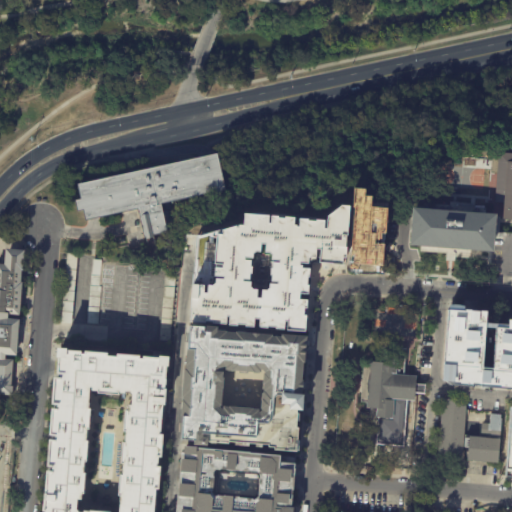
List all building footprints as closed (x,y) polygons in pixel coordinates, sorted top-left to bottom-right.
[(511,223),(511,218),(502,217),(504,201),(494,200),(498,151),(511,152),(511,223)] [(78,184),(217,153),(225,186),(160,203),(167,229),(143,236),(136,208),(127,211),(92,220),(86,222),(83,210),(77,210),(76,201),(82,200),(78,184)] [(480,187),(480,169),(443,168),(442,185),(480,187)] [(493,236),(493,238),(483,237),(483,241),(476,241),(476,247),(433,244),(433,238),(425,237),(425,234),(417,233),(418,213),(443,215),(444,201),(450,201),(450,198),(457,195),(463,199),(463,202),(467,202),(466,217),(470,217),(470,215),(476,215),(475,217),(494,218),(493,236)] [(344,205),(353,205),(349,257),(346,257),(345,264),(321,262),(323,248),(318,248),(318,256),(313,255),(310,257),(310,262),(302,262),(302,264),(304,264),(304,267),(312,267),(311,276),(310,276),(309,293),(302,293),(302,298),(309,299),(308,307),(306,307),(306,314),(309,314),(308,331),(289,330),(290,319),(286,319),(285,327),(262,326),(263,316),(254,315),(254,324),(233,323),(233,314),(227,314),(226,322),(192,320),(195,284),(207,285),(207,292),(210,292),(210,285),(215,285),(217,282),(218,279),(226,279),(226,276),(218,275),(218,267),(226,268),(226,263),(219,263),(220,233),(225,233),(225,230),(241,224),(245,224),(246,214),(271,215),(270,223),(273,223),(273,215),(280,215),(280,218),(287,218),(287,216),(297,217),(296,224),(299,224),(299,226),(301,226),(301,218),(310,218),(310,220),(318,221),(318,219),(326,220),(325,228),(329,228),(330,215),(344,205)] [(376,213),(375,230),(366,230),(366,232),(362,231),(363,229),(356,229),(357,214),(364,214),(364,211),(376,213)] [(24,252),(26,252),(25,273),(24,273),(23,284),(24,284),(21,318),(10,317),(10,322),(21,322),(19,358),(7,357),(7,361),(15,361),(13,388),(15,388),(14,398),(0,396),(0,266),(7,266),(8,251),(24,252)] [(174,277),(176,277),(170,341),(160,340),(165,276),(174,277)] [(446,309),(440,380),(511,386),(511,320),(506,319),(506,325),(484,322),(485,310),(446,309)] [(217,325),(220,325),(219,330),(229,331),(229,332),(238,332),(238,331),(274,334),(274,335),(283,336),(284,333),(308,336),(306,362),(305,362),(304,381),(305,381),(305,391),(303,391),(303,395),(307,395),(305,410),(300,410),(299,413),(301,413),(301,422),(299,421),(299,428),(301,428),(300,441),(301,441),(300,453),(277,451),(277,448),(271,447),(271,445),(264,445),(264,448),(257,447),(257,444),(251,444),(251,447),(237,446),(237,443),(231,442),(231,444),(218,443),(218,445),(212,444),(212,442),(211,442),(210,446),(196,445),(197,441),(184,440),(186,417),(184,417),(185,400),(186,400),(186,396),(185,396),(187,368),(189,368),(189,364),(188,364),(190,348),(191,348),(193,324),(208,325),(208,324),(217,325)] [(407,350),(405,377),(418,378),(418,386),(427,386),(427,395),(417,395),(417,402),(408,402),(405,448),(378,446),(380,420),(378,420),(379,411),(368,411),(369,405),(363,404),(365,369),(371,369),(371,364),(382,364),(383,356),(391,356),(392,349),(407,350)] [(162,359),(162,362),(163,362),(163,358),(173,359),(172,369),(169,369),(167,406),(165,406),(163,437),(166,437),(164,461),(161,460),(160,470),(163,470),(161,493),(158,493),(156,511),(59,511),(70,353),(85,354),(85,357),(88,357),(88,354),(111,355),(111,358),(120,359),(120,356),(144,357),(144,361),(146,361),(146,358),(162,359)] [(467,402),(468,402),(464,461),(440,460),(445,400),(467,402)] [(501,416),(504,417),(501,465),(471,463),(471,451),(467,450),(468,441),(472,441),(472,439),(482,440),(483,425),(492,426),(492,416),(501,416)] [(283,456),(282,463),(297,464),(293,511),(178,511),(180,494),(181,494),(183,474),(182,474),(184,453),(187,453),(187,446),(200,447),(200,448),(283,456)]
